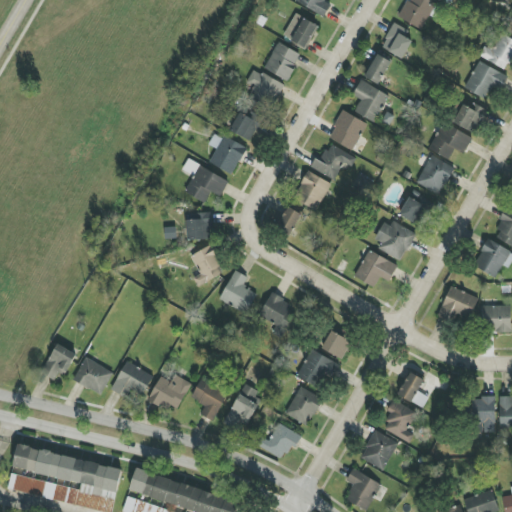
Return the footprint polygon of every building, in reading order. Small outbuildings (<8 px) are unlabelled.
[(323,0),(296,0),(296,1),(324,18),(332,5),(323,0)] [(407,0),(400,20),(423,30),(435,2),(430,0),(407,0)] [(305,50),(319,26),(296,14),(283,37),(305,50)] [(409,31),(395,23),(381,47),(403,59),(413,42),(405,37),(409,31)] [(481,58),(505,70),(511,59),(511,39),(501,34),(497,41),(491,38),(481,58)] [(301,55),(278,43),(264,69),(287,81),(301,55)] [(392,62),(378,54),(365,77),(379,85),(392,62)] [(508,75),(477,62),(465,90),(488,100),(493,86),(502,90),(508,75)] [(283,84),(253,70),(247,83),(254,87),(248,99),(272,110),(283,84)] [(361,100),(355,114),(377,123),(389,94),(360,82),(354,97),(361,100)] [(486,110),(473,104),(471,108),(463,104),(454,123),(475,133),(486,110)] [(353,151),(368,124),(343,111),(329,138),(353,151)] [(249,117),(239,113),(231,133),(253,141),(262,117),(251,113),(249,117)] [(429,151),(450,161),(456,149),(465,154),(473,138),(442,123),(429,151)] [(234,175),(247,148),(215,133),(209,146),(216,149),(209,164),(234,175)] [(311,168),(334,180),(343,163),(351,167),(356,158),(330,145),(323,159),(317,156),(311,168)] [(441,195),(453,167),(429,157),(417,185),(441,195)] [(229,182),(189,159),(183,170),(194,176),(185,192),(205,203),(211,193),(220,198),(229,182)] [(331,184),(309,172),(294,198),(316,211),(331,184)] [(400,217),(421,226),(431,202),(411,192),(400,217)] [(276,229),(289,237),(303,214),(289,206),(276,229)] [(493,237),(511,247),(511,212),(508,210),(493,237)] [(211,213),(187,214),(188,241),(212,240),(211,213)] [(415,233),(386,221),(374,249),(403,261),(415,233)] [(511,253),(489,240),(473,266),(496,279),(504,265),(508,268),(511,262),(511,253)] [(191,256),(201,274),(193,278),(198,288),(226,273),(212,246),(191,256)] [(398,266),(369,250),(354,277),(374,288),(380,277),(389,282),(398,266)] [(249,278),(236,271),(220,300),(247,314),(257,295),(244,288),(249,278)] [(440,318),(456,323),(458,316),(472,320),(479,297),(449,288),(440,318)] [(273,333),(284,339),(297,315),(290,311),(293,305),(272,294),(260,317),(277,326),(273,333)] [(511,332),(511,306),(482,307),(482,333),(511,332)] [(351,340),(330,332),(322,351),(344,359),(351,340)] [(66,375),(76,354),(56,344),(43,374),(56,380),(59,372),(66,375)] [(341,365),(310,350),(298,378),(321,389),(328,374),(335,377),(341,365)] [(102,395),(113,371),(85,358),(74,382),(102,395)] [(111,390),(126,398),(131,390),(143,397),(154,377),(127,362),(111,390)] [(398,396),(424,408),(429,397),(418,392),(424,379),(410,372),(398,396)] [(148,401),(168,411),(170,406),(178,410),(191,384),(175,376),(172,383),(161,377),(148,401)] [(205,405),(201,416),(214,422),(228,392),(201,379),(192,399),(205,405)] [(264,398),(245,387),(223,424),(236,432),(244,420),(249,423),(264,398)] [(286,416),(309,427),(322,398),(299,388),(286,416)] [(495,398),(473,398),(473,420),(483,420),(483,433),(495,433),(495,398)] [(407,431),(417,413),(394,400),(387,412),(392,415),(384,429),(409,444),(414,435),(407,431)] [(263,439),(259,448),(287,458),(291,448),(297,450),(302,435),(277,425),(271,442),(263,439)] [(397,442),(373,432),(362,461),(386,470),(397,442)] [(109,511),(113,511),(122,467),(18,446),(13,469),(82,483),(80,489),(11,475),(8,491),(109,511)] [(368,511),(381,484),(353,470),(347,482),(353,485),(346,501),(368,511)] [(235,511),(239,500),(136,471),(130,492),(198,511),(197,511),(173,511),(127,499),(123,511),(235,511)] [(497,511),(500,511),(492,490),(464,500),(468,511),(497,511)]
